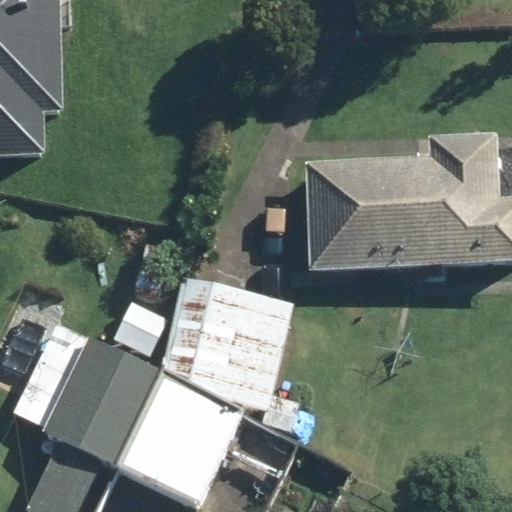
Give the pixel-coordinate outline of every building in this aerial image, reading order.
[(0,0),(0,164),(64,163),(63,121),(87,121),(84,0),(0,0)] [(422,164),(316,167),(320,277),(511,269),(511,141),(421,144),(422,164)] [(0,243),(0,511),(6,511),(111,297),(0,243)] [(298,303),(185,278),(163,368),(228,403),(270,410),(298,303)] [(241,414),(164,379),(120,470),(199,504),(241,414)] [(93,511),(115,470),(73,449),(40,511),(93,511)]
